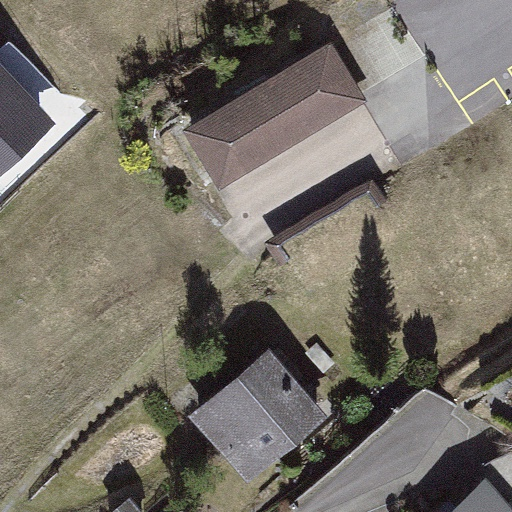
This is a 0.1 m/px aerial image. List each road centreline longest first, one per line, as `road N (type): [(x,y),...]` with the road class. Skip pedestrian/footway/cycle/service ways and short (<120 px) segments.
road 1 (residential): [(511,40),(404,112)]
road 2 (residential): [(318,511),(436,464)]
